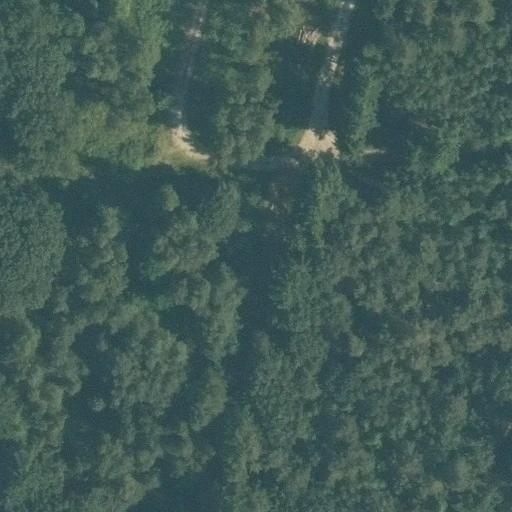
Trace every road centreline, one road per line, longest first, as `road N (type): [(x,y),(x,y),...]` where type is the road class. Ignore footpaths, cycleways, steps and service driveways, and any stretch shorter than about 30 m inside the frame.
road 1 (track): [(347,0),(182,511)]
road 2 (track): [(300,157),(257,164),(183,144),(172,124),(205,0)]
